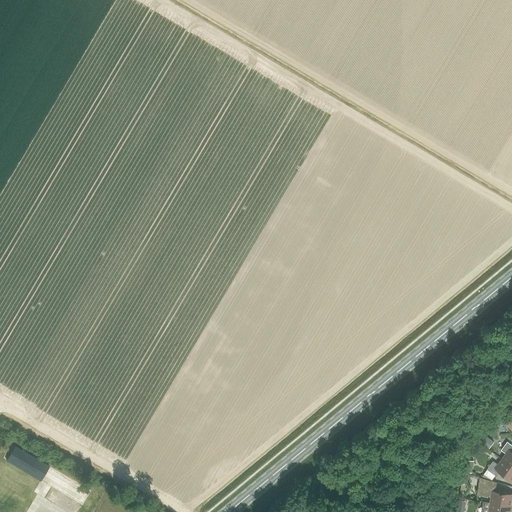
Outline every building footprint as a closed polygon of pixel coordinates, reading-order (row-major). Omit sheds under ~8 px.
[(511,419),(508,415),(503,420),(511,428),(511,419)] [(503,460),(511,466),(511,445),(507,442),(501,451),(507,455),(503,460)] [(11,453),(6,462),(41,481),(46,473),(11,453)] [(511,481),(511,466),(503,460),(499,466),(493,461),(487,470),(497,477),(500,472),(511,481)] [(491,503),(511,506),(511,499),(511,494),(495,492),(497,483),(480,478),(477,495),(492,497),(491,503)] [(491,503),(484,502),(482,511),(510,511),(511,506),(491,503)]
